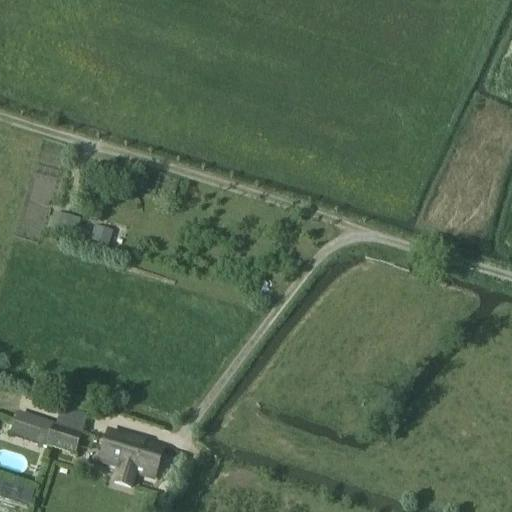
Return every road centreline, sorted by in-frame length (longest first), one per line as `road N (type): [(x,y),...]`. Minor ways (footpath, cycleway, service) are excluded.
road 1 (track): [(511,280),(0,116)]
road 2 (track): [(366,233),(319,256),(180,440)]
